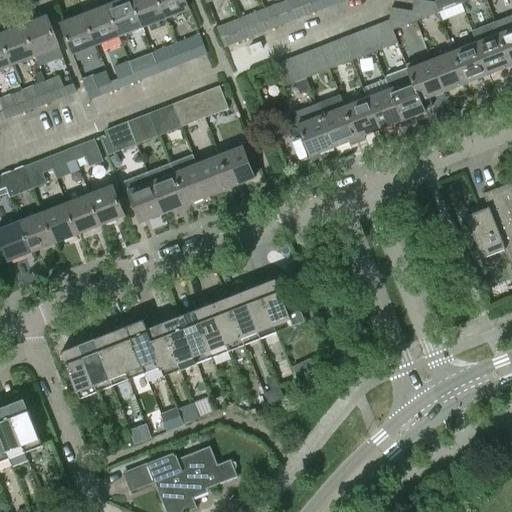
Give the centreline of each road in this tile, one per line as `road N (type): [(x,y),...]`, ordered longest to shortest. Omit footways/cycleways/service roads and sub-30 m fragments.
road 1 (residential): [(348,190),(29,319)]
road 2 (residential): [(433,394),(348,190)]
road 3 (residential): [(511,129),(348,190)]
road 4 (tertiary): [(433,394),(378,438),(309,511)]
road 5 (residential): [(35,350),(82,468),(85,511)]
road 6 (tertiary): [(335,511),(442,411)]
